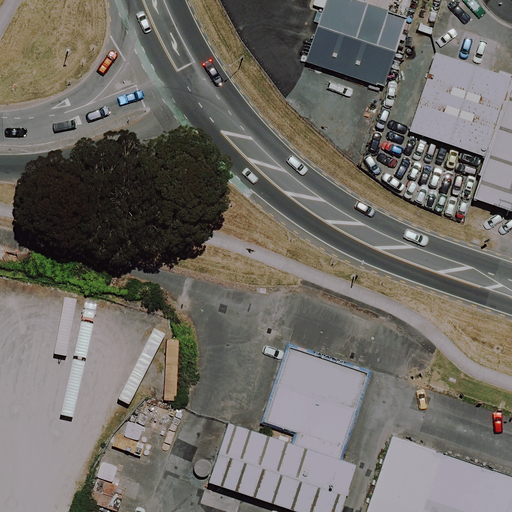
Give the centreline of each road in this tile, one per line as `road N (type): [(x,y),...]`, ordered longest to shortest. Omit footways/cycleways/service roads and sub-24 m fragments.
road 1 (trunk): [(511,287),(396,248),(325,209),(276,174),(194,81)]
road 2 (trunk): [(152,2),(120,58),(17,149)]
road 3 (tertiary): [(194,81),(104,129),(17,149)]
